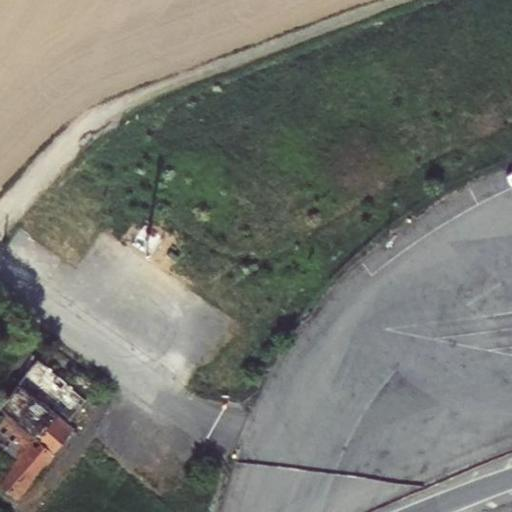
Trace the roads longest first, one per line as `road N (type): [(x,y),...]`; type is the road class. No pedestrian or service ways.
road 1 (track): [(84,126),(130,99),(405,0)]
road 2 (residential): [(213,423),(0,284)]
road 3 (residential): [(0,220),(84,126)]
